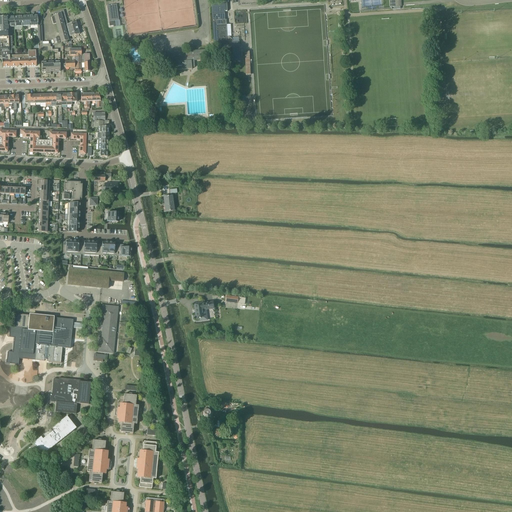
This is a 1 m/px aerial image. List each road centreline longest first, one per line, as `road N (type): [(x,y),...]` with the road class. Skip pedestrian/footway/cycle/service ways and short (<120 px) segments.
road 1 (residential): [(204,511),(127,157)]
road 2 (residential): [(117,435),(108,431),(111,395),(83,371),(88,312),(57,288)]
